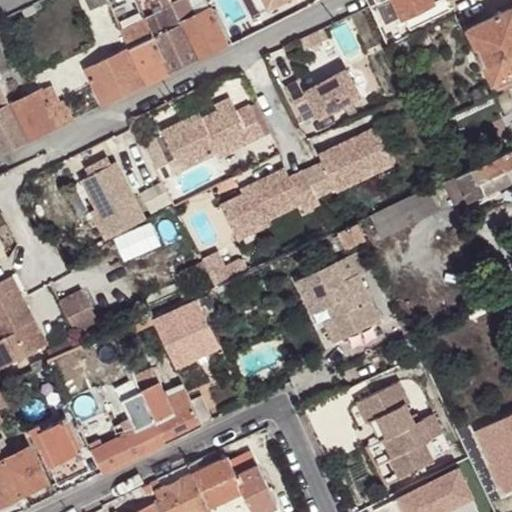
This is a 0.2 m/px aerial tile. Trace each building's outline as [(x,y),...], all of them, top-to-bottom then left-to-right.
[(108,0),(87,0),(92,11),(110,2),(108,0)] [(160,0),(166,9),(173,5),(173,4),(170,0),(160,0)] [(189,0),(181,0),(173,4),(173,5),(182,24),(197,16),(192,6),(189,0)] [(210,10),(204,0),(192,6),(197,16),(210,10)] [(430,0),(395,0),(404,19),(433,5),(430,0)] [(166,9),(146,19),(155,38),(182,24),(173,5),(166,9)] [(511,9),(468,30),(492,84),(511,75),(511,9)] [(197,16),(182,24),(199,60),(227,47),(210,10),(197,16)] [(146,19),(122,30),(130,49),(146,85),(171,74),(155,38),(146,19)] [(182,24),(155,38),(171,74),(199,60),(182,24)] [(0,43),(0,64),(8,60),(0,43)] [(146,85),(130,49),(87,69),(104,106),(146,85)] [(361,96),(346,69),(306,91),(300,80),(285,88),(303,121),(317,113),(320,118),(361,96)] [(55,84),(41,90),(49,106),(63,101),(55,84)] [(12,104),(29,142),(59,127),(49,106),(41,90),(12,104)] [(0,109),(12,104),(6,92),(0,94),(0,109)] [(214,108),(216,113),(232,106),(229,100),(214,108)] [(63,101),(49,106),(59,127),(73,121),(63,101)] [(11,150),(29,142),(12,104),(0,109),(0,150),(5,152),(11,150)] [(198,115),(160,134),(179,172),(216,153),(247,138),(249,143),(263,136),(249,106),(236,113),(232,106),(216,113),(201,121),(198,115)] [(321,161),(303,170),(316,198),(334,189),(335,190),(392,162),(374,125),(317,153),(321,161)] [(247,138),(216,153),(218,158),(249,143),(247,138)] [(511,180),(511,149),(458,174),(470,199),(511,180)] [(115,163),(82,180),(97,209),(91,212),(105,240),(144,220),(115,163)] [(242,195),(219,206),(234,236),(266,220),(300,203),(304,211),(319,204),(316,198),(303,170),(288,178),(283,169),(249,186),(251,190),(242,195)] [(240,190),(242,195),(251,190),(249,186),(240,190)] [(441,208),(431,187),(371,214),(382,236),(441,208)] [(266,220),(234,236),(237,241),(268,225),(266,220)] [(334,230),(342,249),(363,240),(356,221),(334,230)] [(203,258),(214,283),(229,276),(218,251),(203,258)] [(359,274),(360,277),(370,272),(360,251),(335,262),(345,282),(359,274)] [(381,321),(360,277),(359,274),(345,282),(335,262),(296,280),(312,316),(328,308),(336,304),(341,314),(333,318),(343,339),(381,321)] [(0,282),(0,369),(47,345),(11,276),(0,282)] [(81,291),(59,303),(76,334),(98,322),(81,291)] [(195,296),(151,316),(153,320),(197,300),(195,296)] [(197,300),(153,320),(176,369),(221,348),(197,300)] [(328,308),(333,318),(341,314),(336,304),(328,308)] [(334,343),(343,339),(333,318),(324,322),(334,343)] [(94,341),(93,342),(104,363),(105,362),(94,341)] [(93,342),(72,352),(83,374),(104,363),(93,342)] [(153,377),(139,383),(143,392),(156,385),(153,377)] [(139,383),(138,382),(127,388),(133,403),(136,402),(145,397),(143,392),(139,383)] [(387,459),(397,479),(432,462),(423,442),(441,433),(431,414),(413,423),(404,404),(407,403),(398,382),(355,403),(366,424),(369,423),(375,420),(385,438),(381,440),(390,458),(387,459)] [(6,383),(2,385),(11,403),(15,401),(6,383)] [(156,385),(143,392),(145,397),(155,420),(173,412),(159,383),(156,385)] [(2,385),(0,385),(0,408),(11,403),(2,385)] [(191,402),(185,389),(171,396),(177,410),(192,403),(191,402)] [(127,409),(120,396),(109,402),(116,415),(127,409)] [(201,396),(191,402),(192,403),(202,426),(212,420),(201,396)] [(155,420),(145,397),(136,402),(146,424),(155,420)] [(173,412),(155,420),(166,443),(202,426),(192,403),(177,410),(173,412)] [(132,420),(127,409),(116,415),(120,424),(123,423),(127,433),(137,429),(132,420)] [(69,455),(81,450),(67,417),(49,426),(55,440),(61,437),(69,455)] [(138,417),(132,420),(137,429),(143,426),(138,417)] [(143,426),(137,429),(147,452),(166,443),(155,420),(146,424),(143,426)] [(378,441),(381,440),(385,438),(375,420),(369,423),(378,441)] [(40,446),(42,446),(55,440),(49,426),(39,431),(36,425),(31,427),(40,446)] [(127,433),(121,436),(131,460),(147,452),(137,429),(127,433)] [(121,436),(93,449),(104,472),(131,460),(121,436)] [(4,437),(0,438),(0,442),(7,457),(13,455),(6,440),(4,437)] [(89,468),(81,450),(69,455),(61,437),(55,440),(42,446),(58,483),(89,468)] [(384,486),(397,479),(387,459),(390,458),(381,440),(378,441),(365,448),(384,486)] [(13,455),(7,457),(16,475),(39,464),(30,446),(13,455)] [(230,464),(236,475),(256,467),(251,455),(230,464)] [(16,475),(7,457),(0,460),(0,504),(1,505),(24,493),(16,475)] [(208,506),(243,490),(236,475),(230,464),(227,458),(201,470),(192,475),(208,506)] [(189,465),(192,475),(201,470),(197,461),(189,465)] [(39,464),(16,475),(24,493),(47,482),(39,464)] [(243,490),(253,511),(263,511),(278,505),(259,465),(256,467),(236,475),(243,490)] [(206,511),(210,510),(208,506),(192,475),(160,490),(155,493),(157,496),(160,503),(164,511),(206,511)] [(151,483),(155,493),(160,490),(156,481),(151,483)] [(149,500),(157,496),(155,493),(151,483),(143,487),(149,500)] [(164,511),(160,503),(140,511),(164,511)]
